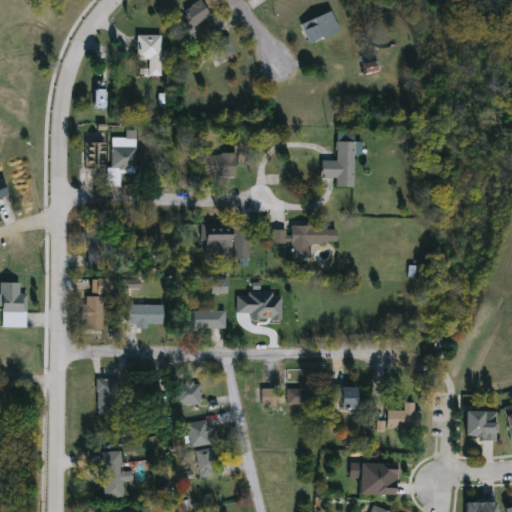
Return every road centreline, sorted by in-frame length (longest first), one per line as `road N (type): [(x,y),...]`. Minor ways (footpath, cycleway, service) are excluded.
road 1 (residential): [(115,0),(85,36),(64,101),(55,350)]
road 2 (residential): [(0,229),(32,221),(58,194),(293,203)]
road 3 (residential): [(400,355),(118,351)]
road 4 (residential): [(217,352),(256,511)]
road 5 (residential): [(55,350),(53,511)]
